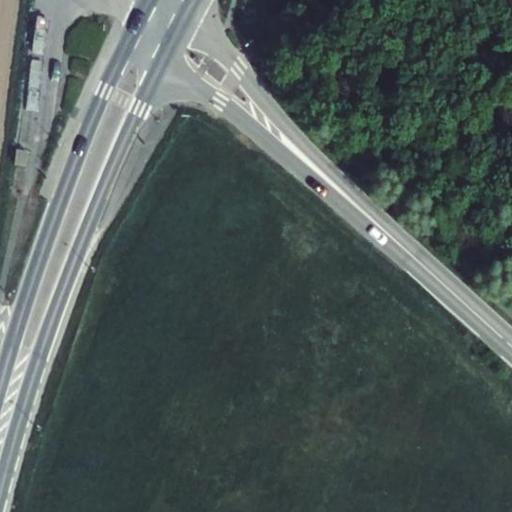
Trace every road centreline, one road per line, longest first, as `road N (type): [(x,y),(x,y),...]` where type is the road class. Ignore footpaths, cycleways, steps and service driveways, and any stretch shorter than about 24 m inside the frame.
road 1 (secondary): [(0,491),(91,218),(176,36)]
road 2 (secondary): [(176,36),(511,345)]
road 3 (secondary): [(144,9),(53,219),(0,383)]
